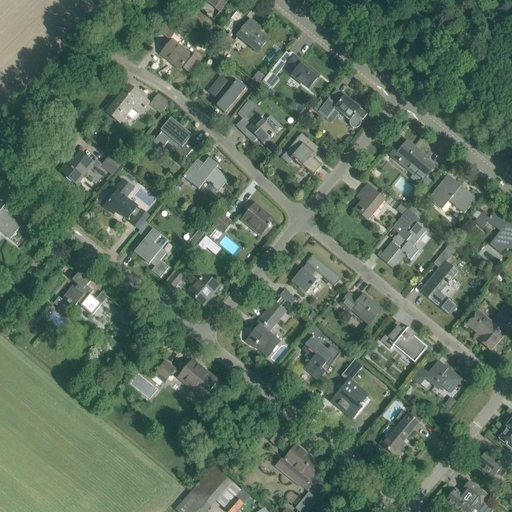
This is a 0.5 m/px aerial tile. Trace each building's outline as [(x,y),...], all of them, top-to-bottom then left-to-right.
[(213,21),(222,10),(228,3),(224,0),(199,0),(195,6),(213,21)] [(229,33),(234,28),(238,23),(244,15),(238,10),(231,18),(223,29),(229,33)] [(261,29),(250,21),(238,36),(258,52),(268,40),(258,32),(261,29)] [(181,39),(174,34),(177,31),(168,24),(162,33),(172,41),(162,53),(174,62),(172,64),(179,70),(181,67),(189,73),(200,60),(192,53),(190,55),(177,45),(181,39)] [(228,37),(216,51),(222,56),(234,42),(228,37)] [(308,89),(313,84),(319,76),(312,70),(310,73),(301,66),(303,63),(294,56),(286,67),(294,73),(292,76),(308,89)] [(279,61),(270,73),(275,77),(284,65),(279,61)] [(230,80),(228,82),(221,76),(214,84),(208,92),(215,98),(219,93),(224,97),(216,107),(225,114),(246,88),(237,81),(235,84),(230,80)] [(262,81),(259,86),(268,92),(271,87),(262,81)] [(141,114),(143,111),(150,103),(129,86),(119,97),(120,98),(118,101),(117,100),(107,113),(115,120),(120,124),(126,116),(124,114),(131,106),(141,114)] [(321,101),(314,109),(326,119),(335,109),(350,121),(350,123),(350,125),(351,127),(353,128),(355,129),(357,128),(359,127),(360,126),(360,123),(361,123),(362,121),(363,122),(368,115),(363,111),(363,102),(363,104),(353,103),(336,90),(325,104),(321,101)] [(161,114),(163,112),(169,104),(158,96),(150,105),(161,114)] [(242,120),(236,126),(253,144),(258,138),(264,144),(271,137),(276,132),(261,118),(263,116),(254,107),(247,100),(236,114),(242,120)] [(186,157),(188,154),(195,147),(188,141),(192,136),(171,119),(161,131),(162,132),(151,146),(159,152),(168,142),(186,157)] [(321,150),(313,144),(302,134),(283,156),(291,162),(292,160),(301,167),(303,166),(313,175),(321,166),(313,159),(321,150)] [(277,148),(272,143),(266,150),(270,154),(277,148)] [(401,151),(400,150),(393,158),(408,170),(409,169),(415,173),(414,174),(423,181),(435,166),(427,159),(426,160),(423,158),(424,157),(418,152),(418,153),(413,149),(414,148),(408,143),(401,151)] [(76,184),(82,176),(93,163),(81,153),(70,166),(66,163),(60,171),(76,184)] [(101,166),(114,177),(122,167),(109,156),(101,166)] [(219,191),(222,187),(229,179),(216,169),(218,166),(209,158),(198,171),(192,166),(183,177),(198,190),(206,181),(219,191)] [(464,214),(470,207),(476,199),(465,189),(462,193),(458,189),(461,186),(447,175),(428,199),(442,210),(449,202),(464,214)] [(127,220),(133,212),(137,207),(127,199),(134,189),(122,179),(113,190),(116,193),(104,207),(114,215),(117,212),(127,220)] [(361,202),(354,211),(367,222),(374,214),(384,201),(385,200),(379,195),(375,191),(367,185),(361,192),(366,196),(361,202)] [(0,202),(0,231),(10,239),(21,225),(2,209),(4,206),(0,202)] [(243,218),(254,227),(262,233),(267,227),(269,228),(271,226),(269,225),(273,220),(254,205),(243,218)] [(411,206),(408,210),(420,221),(424,217),(411,206)] [(139,229),(145,222),(149,217),(141,210),(131,223),(139,229)] [(411,260),(417,252),(418,251),(413,247),(418,241),(426,231),(418,224),(420,221),(408,210),(403,216),(409,221),(379,258),(394,270),(405,256),(407,258),(408,257),(411,260)] [(502,254),(507,248),(510,250),(511,248),(511,227),(493,213),(490,217),(484,212),(475,223),(482,229),(488,222),(500,232),(490,244),(502,254)] [(212,226),(206,235),(209,238),(216,229),(222,234),(231,223),(222,216),(213,227),(212,226)] [(174,275),(167,270),(169,268),(160,261),(166,254),(163,252),(163,253),(160,250),(166,242),(155,234),(157,231),(147,223),(138,233),(146,240),(136,253),(143,259),(144,258),(155,267),(151,271),(160,278),(163,275),(170,280),(174,275)] [(198,232),(187,245),(192,250),(204,236),(198,232)] [(221,251),(205,238),(197,248),(204,253),(206,250),(215,258),(221,251)] [(450,244),(446,249),(453,254),(457,249),(450,244)] [(291,282),(299,288),(306,294),(316,281),(312,277),(316,272),(334,287),(341,279),(313,255),(306,264),(308,266),(305,271),(302,269),(291,282)] [(445,261),(426,284),(420,292),(449,316),(457,306),(441,293),(458,272),(445,261)] [(72,286),(63,298),(68,302),(67,303),(69,305),(70,304),(74,308),(78,303),(81,306),(80,307),(92,316),(101,305),(108,297),(102,292),(100,294),(96,300),(90,295),(93,292),(87,286),(88,284),(93,279),(81,269),(75,277),(72,281),(78,286),(75,289),(72,286)] [(492,269),(488,275),(492,279),(497,273),(492,269)] [(177,272),(174,275),(170,280),(168,282),(174,287),(183,277),(177,272)] [(219,286),(211,280),(203,273),(187,293),(203,306),(219,286)] [(298,302),(292,297),(284,290),(279,296),(291,306),(293,308),(298,302)] [(349,294),(343,301),(340,304),(350,312),(352,310),(369,325),(381,310),(363,295),(358,301),(349,294)] [(59,297),(54,304),(57,306),(62,300),(59,297)] [(268,356),(274,349),(280,342),(269,333),(286,312),(274,303),(256,324),(259,326),(248,340),(268,356)] [(467,324),(481,336),(478,340),(491,351),(511,325),(511,314),(505,308),(492,323),(478,311),(467,324)] [(134,332),(137,328),(143,320),(132,310),(122,322),(134,332)] [(313,311),(307,318),(312,322),(318,315),(313,311)] [(414,363),(419,357),(427,348),(414,337),(415,335),(408,329),(409,327),(406,330),(396,323),(397,322),(397,321),(380,341),(390,350),(393,346),(414,363)] [(307,358),(311,361),(305,368),(319,380),(325,372),(321,368),(325,363),(328,365),(332,359),(334,361),(340,354),(331,346),(326,352),(315,342),(323,332),(314,325),(304,336),(310,340),(302,349),(309,355),(307,358)] [(341,376),(342,377),(344,374),(350,379),(362,365),(355,359),(341,376)] [(212,385),(214,386),(215,385),(214,384),(217,381),(211,376),(210,377),(200,369),(201,368),(192,360),(178,378),(202,398),(212,385)] [(426,387),(429,383),(434,387),(437,383),(446,390),(446,389),(450,393),(462,379),(448,367),(447,369),(438,361),(428,373),(422,368),(412,379),(420,386),(421,384),(426,387)] [(164,383),(168,377),(175,370),(165,362),(155,375),(164,383)] [(363,394),(347,381),(340,390),(344,392),(340,396),(334,404),(353,419),(352,417),(354,414),(360,407),(362,409),(363,407),(357,402),(361,397),(363,394)] [(387,437),(381,444),(395,456),(401,448),(405,444),(402,442),(412,429),(413,430),(419,424),(418,423),(411,417),(408,415),(389,438),(387,437)] [(508,428),(499,439),(504,443),(506,445),(506,444),(511,449),(511,448),(511,419),(506,426),(508,428)] [(295,509),(297,510),(299,511),(307,511),(331,484),(321,477),(315,472),(320,465),(296,446),(290,453),(277,442),(283,435),(274,427),(265,438),(275,445),(275,444),(288,455),(285,459),(283,458),(276,467),(302,488),(302,487),(308,492),(295,509)] [(476,464),(484,471),(493,478),(498,472),(502,475),(511,465),(502,457),(498,462),(486,452),(476,464)] [(191,492),(175,510),(177,511),(205,511),(216,501),(225,509),(235,497),(241,491),(223,474),(215,467),(214,466),(191,492)] [(485,504),(482,502),(487,496),(469,482),(463,490),(463,491),(461,494),(455,490),(446,502),(453,507),(451,509),(455,511),(457,511),(458,511),(469,511),(473,507),(479,511),(478,511),(491,511),(493,511),(492,508),(487,504),(485,504)] [(225,509),(223,510),(225,511),(236,511),(244,504),(235,497),(225,509)]
